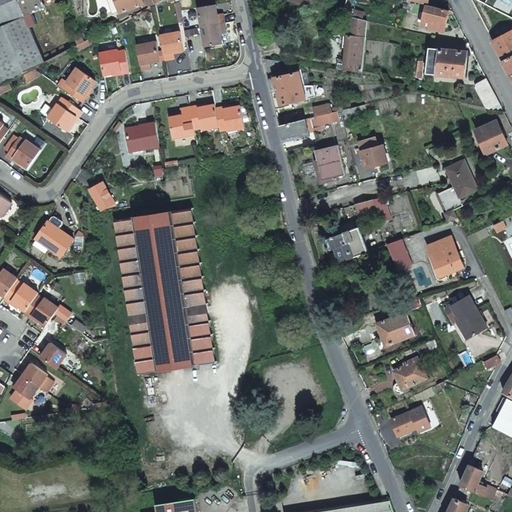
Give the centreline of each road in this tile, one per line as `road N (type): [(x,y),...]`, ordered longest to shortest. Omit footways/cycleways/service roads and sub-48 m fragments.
road 1 (residential): [(257,70),(330,341),(402,511)]
road 2 (residential): [(257,70),(128,94),(47,194),(0,172)]
road 3 (residential): [(511,357),(437,511)]
road 4 (unknown): [(459,230),(511,343)]
